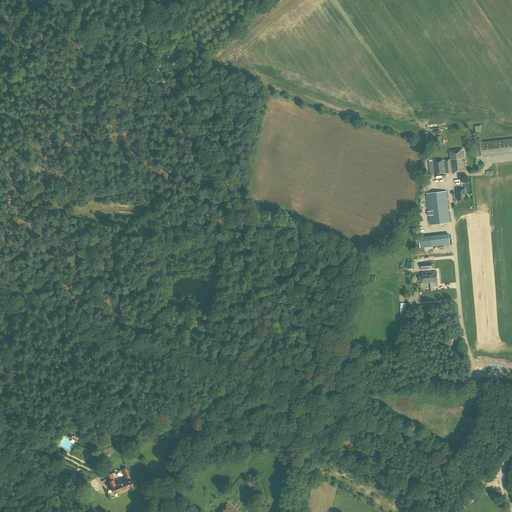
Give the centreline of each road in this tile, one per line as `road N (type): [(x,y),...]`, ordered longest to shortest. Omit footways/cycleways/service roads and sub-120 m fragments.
road 1 (track): [(327,385),(362,256),(238,209),(196,211)]
road 2 (track): [(285,367),(242,218),(205,133),(174,94)]
road 3 (track): [(225,359),(147,351),(5,288)]
road 4 (track): [(478,387),(459,309),(449,186)]
road 5 (track): [(489,482),(327,385)]
road 6 (track): [(327,385),(478,387)]
road 7 (track): [(5,288),(80,210),(105,210)]
road 8 (track): [(289,511),(325,388)]
